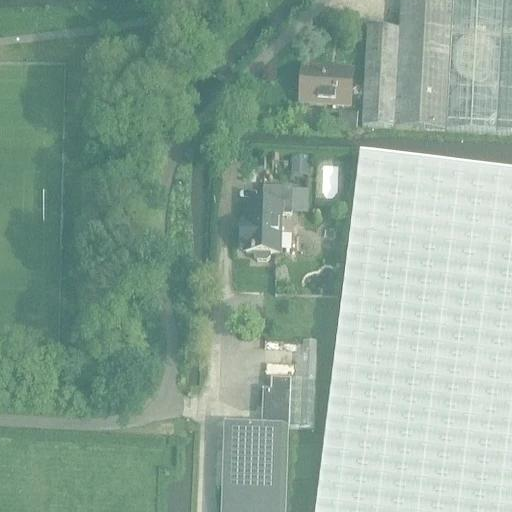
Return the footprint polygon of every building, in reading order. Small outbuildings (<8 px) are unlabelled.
[(360,130),(445,134),(451,0),(399,0),(398,32),(366,29),(360,130)] [(511,0),(451,0),(445,134),(501,136),(511,137),(511,0)] [(348,110),(350,72),(300,70),(299,108),(348,110)] [(341,114),(340,130),(356,131),(357,115),(341,114)] [(292,158),(292,177),(308,177),(308,159),(292,158)] [(511,511),(511,177),(357,158),(313,511),(511,511)] [(241,225),(240,251),(245,251),(245,255),(253,255),(253,260),(257,263),(266,263),(270,260),(270,255),(273,256),(278,256),(279,217),(291,217),(291,215),(308,215),(308,192),(292,191),(292,190),(263,189),(262,205),(247,205),(246,225),(241,225)] [(261,430),(224,429),(221,511),(282,511),(285,428),(311,428),(312,382),(271,380),(270,380),(270,391),(262,391),(262,392),(262,393),(261,430)]
